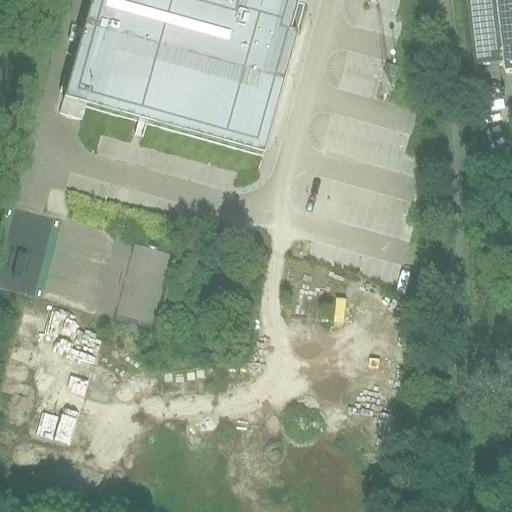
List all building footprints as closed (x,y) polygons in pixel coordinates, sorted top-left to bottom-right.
[(94,0),(86,30),(81,28),(77,42),(82,43),(71,78),(66,77),(62,91),(67,92),(60,114),(82,120),(86,107),(263,157),(297,34),(289,32),(297,3),(305,5),(306,0),(94,0)] [(511,0),(467,0),(476,68),(506,65),(507,74),(511,73),(511,0)] [(388,65),(385,75),(395,78),(398,68),(388,65)] [(340,334),(343,293),(313,291),(315,272),(308,271),(307,283),(290,282),(287,331),(340,334)] [(399,348),(398,308),(383,308),(384,348),(399,348)] [(159,393),(132,506),(156,511),(168,511),(170,504),(185,507),(189,491),(215,497),(231,427),(213,423),(217,407),(159,393)]
